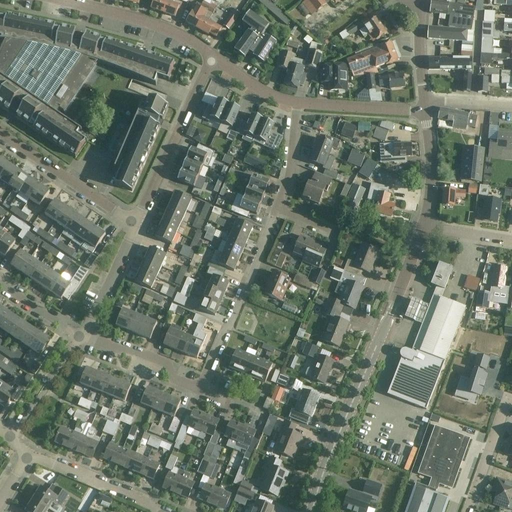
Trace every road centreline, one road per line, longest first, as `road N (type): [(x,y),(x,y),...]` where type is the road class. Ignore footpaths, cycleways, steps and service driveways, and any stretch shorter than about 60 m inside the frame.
road 1 (tertiary): [(311,511),(422,227)]
road 2 (residential): [(202,389),(276,207)]
road 3 (residential): [(134,223),(213,56)]
road 4 (residential): [(213,56),(149,24),(54,0)]
road 5 (residential): [(134,223),(0,132)]
road 6 (residential): [(163,511),(31,454)]
road 7 (residential): [(202,389),(172,378),(166,363),(82,339)]
road 8 (residential): [(425,112),(297,103)]
road 9 (residential): [(82,339),(134,223)]
road 10 (residential): [(9,439),(82,339)]
